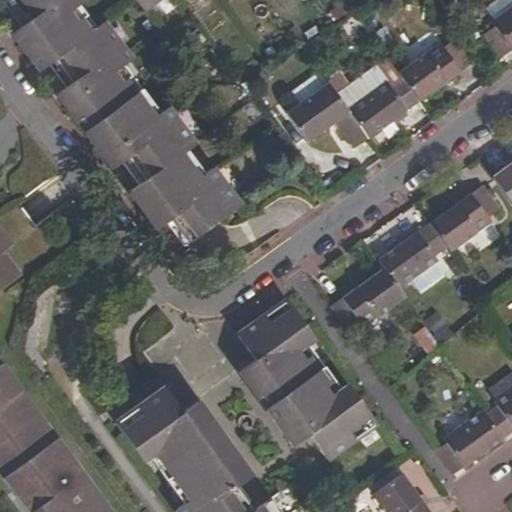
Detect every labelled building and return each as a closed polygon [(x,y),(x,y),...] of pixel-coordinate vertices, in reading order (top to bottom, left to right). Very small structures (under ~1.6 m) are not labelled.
[(178,210),(195,235),(237,205),(209,167),(197,177),(180,153),(192,144),(164,106),(151,116),(117,68),(130,59),(101,21),(88,31),(73,8),(83,0),(21,0),(33,15),(10,32),(38,70),(61,53),(78,76),(56,93),(110,168),(133,150),(150,174),(128,190),(155,228),(178,210)] [(160,0),(135,0),(144,12),(160,0)] [(500,59),(511,50),(511,6),(491,22),(495,27),(483,35),(500,59)] [(401,77),(419,102),(473,62),(456,39),(445,48),(440,42),(398,73),(401,77)] [(347,109),(368,138),(419,102),(401,77),(390,85),(387,81),(347,109)] [(353,149),(368,138),(347,109),(328,83),(288,112),(309,141),(334,122),(353,149)] [(496,149),(485,156),(495,172),(506,164),(496,149)] [(511,164),(503,171),(511,184),(511,164)] [(36,227),(70,200),(52,177),(18,204),(36,227)] [(483,184),(428,224),(445,248),(449,253),(492,223),(488,217),(500,208),(483,184)] [(428,224),(378,260),(384,268),(399,290),(439,262),(435,255),(445,248),(428,224)] [(11,242),(0,226),(0,475),(26,511),(111,511),(2,363),(0,364),(0,288),(20,274),(3,249),(11,242)] [(384,268),(330,308),(347,331),(359,322),(363,327),(404,297),(399,290),(384,268)] [(307,433),(324,458),(372,424),(341,383),(329,392),(300,351),(312,341),(282,298),(234,332),(253,358),(237,369),(291,445),(307,433)] [(439,311),(425,317),(436,343),(451,337),(439,311)] [(423,325),(411,333),(426,354),(438,345),(423,325)] [(496,399),(481,410),(501,437),(511,429),(511,369),(487,387),(496,399)] [(178,505),(183,511),(244,511),(229,490),(250,475),(196,400),(180,411),(161,384),(115,418),(145,461),(154,454),(186,499),(178,505)] [(447,442),(433,451),(450,474),(501,437),(481,410),(443,437),(447,442)] [(429,511),(401,472),(372,492),(386,511),(429,511)] [(248,511),(280,511),(270,497),(248,511)]
